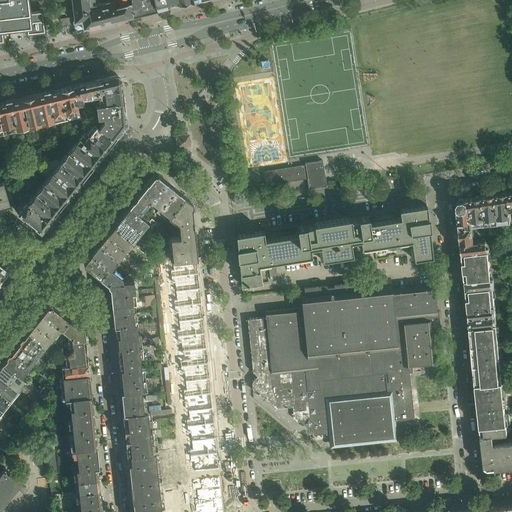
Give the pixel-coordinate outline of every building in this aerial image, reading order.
[(44,31),(42,10),(29,12),(27,0),(0,0),(0,42),(3,42),(2,30),(9,30),(11,30),(11,29),(18,28),(18,29),(20,29),(20,28),(27,27),(27,32),(44,31)] [(70,0),(74,27),(77,29),(133,15),(130,0),(70,0)] [(153,0),(130,0),(133,15),(156,10),(153,0)] [(165,0),(153,0),(156,10),(167,7),(165,0)] [(103,78),(102,79),(95,81),(97,91),(122,87),(120,78),(117,75),(108,78),(106,77),(103,78)] [(95,81),(83,83),(82,83),(79,83),(78,85),(72,86),(77,106),(83,105),(81,97),(91,96),(90,91),(97,91),(95,81)] [(72,86),(60,89),(66,116),(78,113),(77,106),(72,86)] [(122,87),(97,91),(90,91),(91,96),(97,95),(98,103),(124,99),(123,93),(122,92),(122,87)] [(60,89),(51,91),(50,90),(46,90),(53,119),(66,116),(60,89)] [(43,91),(42,93),(34,95),(40,122),(53,119),(46,90),(43,91)] [(34,95),(22,98),(28,125),(40,122),(34,95)] [(134,109),(148,106),(146,95),(131,98),(134,109)] [(28,125),(22,98),(13,100),(12,98),(9,99),(9,100),(15,128),(28,125)] [(5,100),(4,102),(0,102),(0,119),(2,131),(15,128),(9,100),(9,99),(5,100)] [(124,108),(125,107),(124,99),(98,103),(94,103),(96,116),(97,116),(102,115),(103,115),(125,112),(124,108)] [(113,138),(126,122),(125,112),(103,115),(102,115),(97,116),(94,122),(98,126),(113,138)] [(98,126),(94,122),(93,122),(85,132),(106,148),(109,143),(111,143),(113,141),(112,139),(113,138),(98,126)] [(106,148),(85,132),(83,130),(75,140),(98,159),(105,151),(104,149),(106,148)] [(188,135),(177,137),(178,146),(189,145),(188,135)] [(98,159),(75,140),(67,150),(89,168),(93,163),(94,163),(98,159)] [(89,168),(67,150),(59,161),(81,178),(85,174),(86,174),(88,171),(88,170),(89,168)] [(326,186),(322,160),(305,163),(305,165),(264,172),(266,185),(307,179),(309,189),(326,186)] [(81,178),(59,161),(51,171),(74,189),(80,181),(80,180),(81,178)] [(74,189),(51,171),(43,181),(65,198),(67,198),(74,189)] [(153,175),(140,191),(151,200),(166,181),(157,174),(153,175)] [(65,198),(43,181),(35,191),(57,208),(59,208),(61,205),(61,204),(65,198)] [(160,207),(175,188),(166,181),(151,200),(155,203),(160,207)] [(8,201),(6,193),(3,182),(0,182),(0,206),(9,204),(8,201)] [(184,196),(175,188),(160,207),(169,215),(184,196)] [(501,192),(495,193),(498,221),(511,219),(510,207),(508,191),(507,191),(505,190),(502,191),(501,192)] [(57,208),(35,191),(27,201),(49,218),(50,219),(53,215),(53,214),(57,208)] [(152,206),(155,203),(151,200),(140,191),(129,205),(140,214),(145,207),(148,210),(152,205),(152,206)] [(488,194),(482,195),(485,222),(498,221),(495,193),(494,193),(493,192),(489,193),(488,194)] [(476,195),(475,196),(469,197),(472,223),(485,222),(482,195),(480,194),(476,195)] [(191,201),(184,196),(169,215),(178,222),(180,236),(180,237),(194,236),(191,201)] [(472,225),(472,223),(469,197),(465,198),(464,197),(463,197),(461,197),(460,197),(460,198),(459,199),(458,200),(457,200),(457,201),(457,202),(460,226),(472,225)] [(49,218),(27,201),(24,199),(16,210),(40,230),(41,228),(43,228),(50,219),(49,218)] [(129,205),(121,215),(140,230),(148,221),(140,214),(129,205)] [(353,255),(350,242),(360,240),(361,246),(360,246),(361,248),(410,240),(413,259),(432,256),(429,230),(430,230),(429,218),(428,218),(426,205),(399,209),(400,218),(368,223),(367,215),(357,216),(357,217),(350,218),(350,217),(313,222),(313,224),(306,225),(306,224),(295,226),(297,234),(264,239),(263,231),(235,235),(237,248),(236,249),(237,260),(238,260),(239,267),(258,264),(312,256),(312,254),(311,254),(310,248),(320,247),(322,260),(353,255)] [(121,215),(113,224),(133,240),(140,230),(121,215)] [(113,224),(106,234),(125,249),(133,240),(113,224)] [(473,235),(472,225),(460,226),(461,241),(476,239),(476,235),(473,235)] [(106,234),(98,243),(118,259),(125,249),(106,234)] [(197,257),(195,247),(194,236),(180,237),(180,236),(170,237),(172,260),(197,257)] [(476,239),(461,241),(462,251),(489,248),(491,248),(490,243),(486,244),(485,238),(476,239)] [(91,252),(109,267),(110,268),(111,267),(118,259),(98,243),(91,252)] [(491,276),(490,258),(489,248),(462,251),(465,279),(491,276)] [(109,267),(91,252),(84,260),(85,265),(101,278),(109,267)] [(173,300),(169,301),(170,311),(174,310),(174,312),(178,312),(180,328),(176,329),(176,330),(172,331),(173,341),(177,340),(178,342),(181,342),(182,351),(178,351),(179,360),(180,360),(180,365),(176,366),(176,371),(181,371),(181,372),(184,372),(186,389),(183,389),(183,391),(178,391),(180,401),(184,401),(184,402),(187,402),(189,419),(186,419),(186,421),(182,421),(183,431),(187,431),(187,432),(191,432),(192,449),(189,449),(189,451),(185,451),(186,461),(190,461),(190,462),(194,462),(196,480),(192,480),(193,490),(197,490),(198,499),(194,499),(194,501),(190,501),(191,511),(195,511),(223,511),(197,257),(196,258),(172,260),(173,268),(170,269),(171,282),(175,282),(176,298),(173,299),(173,300)] [(261,283),(259,268),(258,264),(239,267),(239,273),(241,273),(242,286),(261,283)] [(276,266),(269,267),(270,276),(277,276),(276,266)] [(122,276),(111,267),(110,268),(109,267),(101,278),(108,284),(110,282),(122,280),(122,276)] [(491,276),(465,279),(466,288),(492,285),(491,276)] [(136,302),(135,297),(133,279),(122,280),(110,282),(108,284),(109,285),(113,316),(133,314),(132,302),(136,302)] [(164,341),(158,280),(154,280),(161,341),(164,341)] [(493,285),(492,285),(466,288),(467,298),(492,295),(492,290),(494,290),(493,285)] [(391,291),(391,287),(391,286),(300,296),(302,307),(265,311),(266,317),(247,319),(253,372),(257,376),(252,383),(253,390),(261,397),(266,396),(267,400),(277,408),(292,407),(294,418),(297,421),(302,421),(302,424),(309,429),(312,429),(312,432),(315,435),(329,433),(329,440),(337,446),(390,440),(396,433),(395,421),(414,419),(409,372),(413,372),(412,365),(435,362),(432,326),(440,326),(438,310),(436,311),(434,286),(391,291)] [(494,295),(492,295),(467,298),(468,307),(493,304),(493,300),(495,299),(494,295)] [(508,304),(495,305),(495,304),(493,304),(468,307),(469,316),(509,312),(508,304)] [(77,327),(52,306),(47,306),(42,314),(63,331),(68,335),(71,337),(71,341),(85,339),(84,326),(77,327)] [(510,321),(509,312),(469,316),(470,325),(497,323),(510,321)] [(63,331),(42,314),(34,323),(52,337),(56,340),(57,339),(62,344),(66,338),(68,335),(63,331)] [(139,347),(137,335),(136,323),(134,324),(133,314),(113,316),(114,326),(116,326),(118,349),(139,347)] [(52,337),(34,323),(27,333),(44,347),(52,337)] [(498,332),(497,323),(470,325),(471,335),(498,332)] [(500,352),(499,341),(498,332),(471,335),(473,355),(500,352)] [(44,347),(27,333),(23,337),(21,337),(19,339),(20,341),(19,342),(37,356),(44,347)] [(85,339),(71,341),(72,353),(65,354),(66,365),(88,363),(85,339)] [(37,356),(19,342),(16,346),(15,345),(13,348),(14,349),(11,352),(29,366),(37,356)] [(143,390),(141,369),(139,347),(118,349),(118,352),(119,354),(120,364),(120,366),(120,369),(123,392),(143,390)] [(29,366),(11,352),(10,353),(8,353),(6,356),(6,358),(3,362),(20,376),(29,366)] [(500,352),(473,355),(476,384),(502,381),(503,381),(500,352)] [(3,362),(0,365),(0,376),(19,391),(27,381),(20,376),(3,362)] [(88,363),(66,365),(62,366),(63,376),(89,374),(88,363)] [(89,374),(63,376),(65,398),(69,398),(91,395),(89,374)] [(0,376),(0,392),(11,401),(19,391),(0,376)] [(504,399),(502,381),(476,384),(478,402),(504,399)] [(37,389),(45,395),(46,391),(40,386),(37,389)] [(143,390),(123,392),(121,392),(123,414),(147,412),(147,411),(144,412),(141,390),(143,390)] [(0,392),(0,408),(3,411),(11,401),(0,392)] [(93,418),(92,407),(91,395),(69,398),(69,401),(63,402),(64,408),(70,407),(71,420),(93,418)] [(37,429),(56,404),(57,399),(53,397),(32,425),(37,429)] [(506,413),(504,399),(478,402),(481,426),(507,423),(511,422),(509,412),(506,413)] [(150,411),(151,417),(172,415),(172,409),(150,411)] [(147,412),(123,414),(125,434),(149,432),(147,412)] [(96,445),(94,428),(93,418),(71,420),(73,436),(74,442),(74,447),(96,445)] [(506,466),(503,442),(502,433),(508,432),(507,423),(481,426),(485,466),(488,468),(506,466)] [(53,433),(43,425),(39,431),(49,438),(53,433)] [(152,431),(149,432),(125,434),(128,455),(155,453),(155,452),(154,452),(152,431)] [(74,442),(73,436),(67,436),(66,433),(57,434),(57,432),(55,432),(56,444),(74,442)] [(511,465),(511,441),(503,442),(506,466),(511,465)] [(99,467),(97,456),(96,445),(74,447),(74,448),(76,447),(78,469),(76,469),(77,480),(98,478),(97,467),(99,467)] [(157,471),(155,453),(128,455),(130,474),(157,472),(157,471)] [(65,456),(58,457),(58,465),(66,464),(65,456)] [(0,511),(0,506),(20,481),(5,469),(0,474),(0,511)] [(179,469),(157,471),(157,472),(160,500),(182,498),(181,487),(182,487),(180,470),(179,470),(179,469)] [(160,500),(157,472),(130,474),(133,503),(160,500)] [(99,489),(98,478),(77,480),(79,491),(99,489)] [(101,506),(100,495),(100,493),(99,490),(99,489),(79,491),(80,511),(101,511),(102,508),(101,506)] [(161,511),(160,500),(133,503),(133,511),(161,511)]
